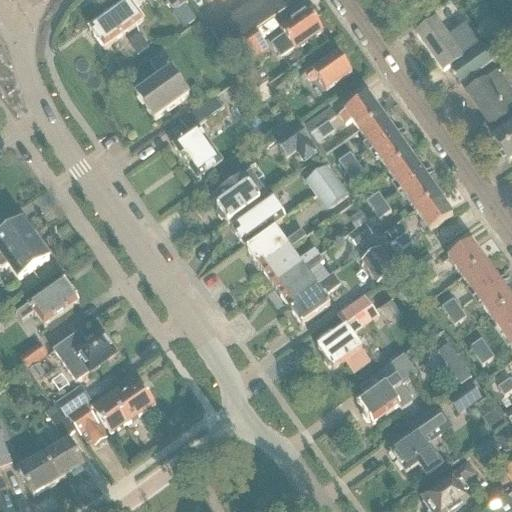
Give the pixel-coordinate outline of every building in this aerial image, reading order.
[(119,0),(124,6),(89,31),(104,52),(143,23),(134,11),(144,4),(140,0),(119,0)] [(163,0),(173,13),(188,3),(185,0),(163,0)] [(276,18),(263,0),(259,0),(252,5),(266,25),(276,18)] [(286,11),(278,0),(263,0),(276,18),(286,11)] [(392,0),(405,18),(430,0),(392,0)] [(266,25),(252,5),(241,12),(255,32),(266,25)] [(280,31),(283,36),(271,45),(282,61),(323,33),(307,11),(280,31)] [(255,32),(241,12),(231,19),(245,39),(255,32)] [(234,46),(245,39),(231,19),(221,26),(234,46)] [(435,21),(416,34),(443,72),(462,59),(466,56),(476,49),(478,48),(462,26),(447,37),(435,21)] [(221,26),(210,33),(224,53),(234,46),(221,26)] [(249,66),(268,52),(256,34),(236,48),(249,66)] [(479,53),(452,73),(461,85),(499,58),(492,48),(490,46),(488,47),(479,53)] [(351,74),(338,54),(315,70),(314,69),(304,75),(310,84),(316,80),(325,92),(351,74)] [(136,96),(154,122),(188,98),(165,66),(169,64),(163,55),(149,65),(160,79),(136,96)] [(278,96),(299,81),(290,70),(270,85),(278,96)] [(511,94),(497,73),(467,94),(488,125),(480,130),(485,137),(490,144),(493,142),(508,163),(511,160),(511,94)] [(345,126),(351,122),(358,132),(381,116),(367,97),(338,117),(345,126)] [(197,182),(222,165),(198,131),(224,112),(214,99),(180,123),(189,137),(173,148),(197,182)] [(330,110),(305,128),(311,136),(312,136),(317,132),(328,124),(336,118),(330,110)] [(381,116),(358,132),(373,153),(405,131),(403,129),(395,135),(381,116)] [(328,124),(317,132),(323,142),(335,133),(328,124)] [(318,156),(299,129),(276,144),(287,161),(298,154),(305,165),(318,156)] [(405,131),(373,153),(386,173),(410,156),(397,139),(406,133),(405,131)] [(344,173),(356,165),(349,156),(338,164),(344,173)] [(410,156),(386,173),(400,192),(432,170),(431,168),(422,174),(410,156)] [(356,165),(344,173),(351,182),(362,174),(356,165)] [(319,196),(336,184),(327,172),(325,169),(308,181),(319,196)] [(432,170),(400,192),(415,213),(438,197),(425,178),(433,172),(432,170)] [(265,197),(249,175),(242,181),(241,180),(213,200),(219,208),(216,210),(218,213),(217,217),(220,222),(225,223),(228,226),(259,203),(259,202),(265,197)] [(336,184),(319,196),(330,211),(347,199),(344,194),(336,184)] [(366,204),(372,212),(383,204),(377,196),(366,204)] [(429,233),(452,216),(438,197),(415,213),(429,233)] [(244,248),(284,220),(270,200),(231,228),(234,233),(234,234),(244,248)] [(383,204),(372,212),(379,221),(390,214),(383,204)] [(348,221),(355,232),(368,224),(360,213),(348,221)] [(39,249),(22,225),(0,240),(0,257),(0,258),(0,271),(3,272),(7,268),(19,284),(49,262),(47,259),(48,256),(43,249),(39,249)] [(355,249),(372,237),(365,226),(348,238),(355,249)] [(261,270),(288,251),(305,239),(300,233),(283,245),(274,232),(246,252),(257,267),(258,266),(261,270)] [(406,235),(395,244),(401,253),(412,244),(406,235)] [(462,280),(485,263),(471,243),(447,259),(462,280)] [(377,286),(397,272),(381,249),(361,263),(377,286)] [(274,289),(318,258),(314,252),(297,263),(288,251),(261,270),(274,289)] [(425,288),(437,280),(431,270),(435,267),(428,257),(411,269),(425,288)] [(288,308),(316,288),(307,276),(323,264),(318,258),(274,289),(288,308)] [(477,302),(501,285),(509,279),(506,275),(498,281),(485,263),(462,280),(477,302)] [(316,288),(288,308),(292,313),(291,314),(301,329),(330,308),(320,295),(324,293),(327,297),(340,288),(332,277),(316,289),(316,288)] [(45,329),(79,305),(76,302),(78,298),(73,291),(69,291),(63,282),(17,316),(22,323),(34,315),(45,329)] [(489,319),(511,302),(511,301),(501,285),(477,302),(489,319)] [(353,377),(371,364),(362,352),(363,352),(353,337),(379,319),(365,299),(339,318),(347,330),(318,350),(325,360),(324,364),(328,370),(332,371),(333,373),(344,365),(353,377)] [(449,321),(460,313),(453,302),(441,310),(449,321)] [(502,337),(511,330),(511,302),(489,319),(502,337)] [(460,313),(449,321),(453,328),(465,320),(460,313)] [(511,351),(511,330),(502,337),(511,351)] [(86,344),(79,334),(53,353),(75,385),(116,356),(114,354),(115,353),(109,343),(107,344),(101,335),(87,345),(86,344)] [(475,357),(486,350),(480,342),(470,350),(475,357)] [(26,370),(46,356),(39,346),(19,360),(26,370)] [(471,379),(448,347),(437,354),(443,362),(460,387),(471,379)] [(486,350),(475,357),(482,368),(493,360),(486,350)] [(401,412),(412,404),(401,389),(416,378),(403,360),(380,377),(386,384),(356,405),(363,415),(362,419),(365,424),(369,423),(372,427),(398,408),(401,412)] [(503,399),(511,393),(511,385),(509,382),(497,390),(503,399)] [(458,417),(482,401),(471,385),(447,401),(458,417)] [(155,407),(139,386),(123,398),(117,390),(90,409),(110,437),(126,426),(127,427),(155,407)] [(63,421),(88,403),(81,394),(78,390),(54,407),(57,411),(63,421)] [(90,442),(103,433),(86,407),(67,420),(76,434),(80,440),(86,436),(90,442)] [(64,423),(54,410),(45,416),(64,442),(75,433),(66,421),(64,423)] [(442,467),(426,445),(450,428),(442,417),(390,453),(405,475),(417,466),(426,478),(442,467)] [(0,470),(12,466),(0,432),(0,470)] [(43,460),(58,484),(84,469),(69,445),(43,460)] [(33,499),(58,484),(43,460),(18,474),(33,499)] [(456,511),(469,503),(457,487),(472,477),(465,467),(440,484),(442,487),(423,500),(429,509),(427,510),(428,511),(456,511)] [(511,511),(511,506),(506,498),(486,511),(511,511)]
